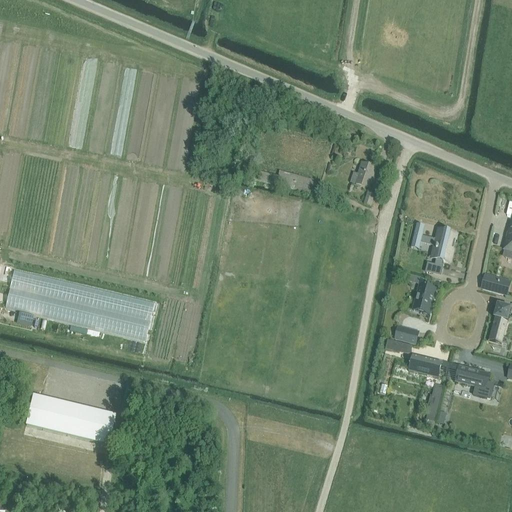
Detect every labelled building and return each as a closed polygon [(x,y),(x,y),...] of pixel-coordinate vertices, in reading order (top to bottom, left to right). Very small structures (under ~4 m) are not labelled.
[(376,169),(375,169),(362,164),(359,176),(354,175),(351,184),(369,190),(376,169)] [(280,173),(279,178),(257,173),(257,175),(254,174),(252,182),(276,188),(277,188),(310,196),(315,182),(280,173)] [(368,193),(364,205),(364,206),(371,208),(375,196),(368,193)] [(454,242),(455,242),(455,241),(456,235),(438,231),(436,240),(422,237),(425,227),(424,227),(424,228),(417,227),(417,225),(416,225),(411,249),(419,251),(421,242),(438,246),(438,248),(437,248),(436,251),(437,251),(435,260),(436,260),(434,265),(427,264),(429,265),(427,272),(440,275),(442,266),(443,266),(444,266),(442,265),(443,262),(447,263),(450,249),(453,250),(453,249),(451,248),(452,245),(453,245),(454,242)] [(406,275),(404,282),(411,284),(413,277),(406,275)] [(485,276),(481,289),(508,297),(509,291),(501,289),(503,281),(485,276)] [(420,286),(413,311),(429,316),(436,291),(420,286)] [(54,290),(50,307),(190,341),(194,323),(54,290)] [(498,306),(494,319),(488,342),(502,345),(508,323),(511,309),(498,306)] [(50,309),(46,327),(186,360),(190,343),(50,309)] [(419,334),(398,329),(395,340),(415,345),(419,334)] [(399,353),(401,345),(387,341),(385,351),(399,354),(399,353)] [(443,381),(447,365),(410,356),(406,372),(443,381)] [(489,375),(459,368),(455,384),(475,389),(473,396),(490,401),(494,385),(487,383),(489,375)] [(430,406),(427,420),(435,422),(444,387),(435,385),(433,396),(436,396),(434,407),(430,406)] [(115,417),(42,400),(33,398),(26,426),(108,446),(115,417)]
